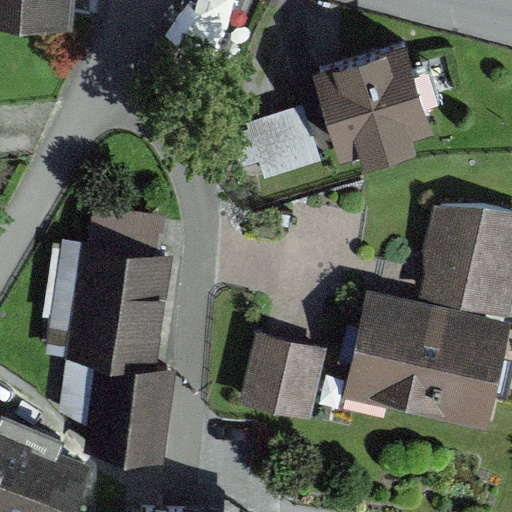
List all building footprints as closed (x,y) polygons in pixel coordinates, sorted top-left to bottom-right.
[(0,0),(0,10),(77,14),(77,0),(0,0)] [(433,128),(407,41),(316,68),(342,155),(433,128)] [(249,153),(266,146),(277,173),(332,152),(309,92),(236,119),(249,153)] [(414,290),(508,311),(511,295),(511,205),(482,199),(435,201),(414,290)] [(146,392),(165,252),(78,241),(74,275),(43,271),(28,384),(50,387),(44,429),(85,434),(79,477),(154,487),(166,394),(146,392)] [(511,316),(365,285),(342,391),(489,423),(511,316)] [(328,346),(256,327),(238,396),(310,414),(328,346)] [(71,511),(81,486),(0,454),(0,511),(71,511)]
